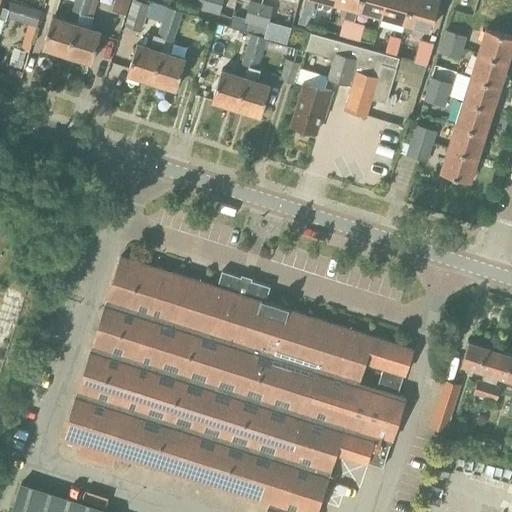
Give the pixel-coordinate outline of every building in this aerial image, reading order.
[(22,21),(27,5),(12,0),(9,8),(7,16),(22,21)] [(93,0),(76,0),(73,10),(89,15),(93,0)] [(148,2),(142,0),(134,0),(125,28),(139,33),(142,22),(148,2)] [(208,12),(211,0),(198,0),(196,8),(208,12)] [(223,0),(211,0),(208,12),(220,15),(223,0)] [(230,26),(252,33),(254,33),(263,3),(253,0),(251,0),(245,21),(233,18),(230,26)] [(354,21),(358,10),(360,0),(334,0),(333,3),(348,7),(345,19),(354,21)] [(381,17),(386,0),(360,0),(358,10),(381,17)] [(405,23),(411,0),(386,0),(381,17),(405,23)] [(431,30),(439,0),(411,0),(405,23),(403,31),(413,34),(415,26),(431,30)] [(263,3),(254,33),(264,36),(266,27),(268,28),(274,6),(263,3)] [(0,17),(6,19),(7,16),(9,8),(0,5),(0,17)] [(40,18),(43,10),(27,5),(22,21),(29,23),(37,26),(40,18)] [(168,6),(162,22),(178,27),(183,11),(168,6)] [(77,24),(67,55),(91,62),(100,32),(90,29),(94,17),(89,15),(81,13),(77,24)] [(308,26),(311,16),(301,13),(298,23),(308,26)] [(67,55),(77,24),(53,17),(44,47),(67,55)] [(344,21),(340,34),(350,37),(354,24),(344,21)] [(162,22),(158,37),(165,39),(173,42),(178,27),(162,22)] [(37,26),(29,23),(21,49),(29,51),(37,26)] [(350,37),(361,40),(365,27),(354,24),(350,37)] [(479,52),(508,61),(511,49),(511,36),(487,28),(479,52)] [(446,30),(442,41),(464,48),(468,36),(465,35),(446,30)] [(307,49),(319,53),(324,36),(312,32),(307,49)] [(254,33),(252,33),(247,48),(263,53),(268,38),(264,36),(254,33)] [(391,34),(386,52),(397,55),(402,38),(391,34)] [(128,74),(153,81),(162,51),(165,39),(158,37),(152,35),(148,47),(137,44),(128,74)] [(368,116),(373,98),(386,53),(324,36),(319,53),(334,57),(328,78),(349,84),(349,85),(352,86),(345,109),(368,116)] [(427,64),(434,42),(421,39),(415,60),(427,64)] [(460,59),(464,48),(442,41),(439,52),(460,59)] [(263,53),(247,48),(242,64),(250,66),(246,78),(245,78),(236,107),(260,115),(269,85),(258,81),(262,69),(259,68),(263,53)] [(162,51),(153,81),(178,88),(186,58),(162,51)] [(501,85),(508,61),(479,52),(472,76),(501,85)] [(387,102),(394,79),(421,88),(428,66),(400,57),(386,53),(373,98),(387,102)] [(294,83),(302,63),(287,58),(280,79),(294,83)] [(236,107),(245,78),(222,70),(212,100),(236,107)] [(431,76),(428,88),(450,95),(453,83),(439,79),(431,76)] [(493,109),(501,85),(472,76),(464,99),(493,109)] [(324,116),(332,91),(305,82),(292,124),(317,132),(322,115),(324,116)] [(446,106),(450,95),(428,88),(424,99),(446,106)] [(486,132),(493,109),(464,99),(457,123),(486,132)] [(479,156),(486,132),(457,123),(449,146),(479,156)] [(416,124),(413,134),(435,142),(438,131),(416,124)] [(429,161),(435,142),(413,134),(409,145),(403,143),(400,152),(429,161)] [(471,179),(479,156),(449,146),(442,170),(471,179)] [(223,271),(218,286),(122,255),(64,439),(82,444),(79,454),(113,465),(116,455),(271,505),(268,511),(317,511),(337,452),(384,467),(407,396),(399,394),(405,374),(414,348),(267,301),(272,286),(223,271)] [(486,397),(501,351),(471,341),(463,364),(486,372),(484,380),(479,378),(474,393),(486,397)] [(511,354),(501,351),(486,397),(497,400),(502,387),(495,385),(497,376),(511,380),(511,354)] [(435,409),(430,425),(448,431),(453,415),(452,415),(462,384),(446,378),(435,409)] [(111,511),(22,483),(12,511),(111,511)]
